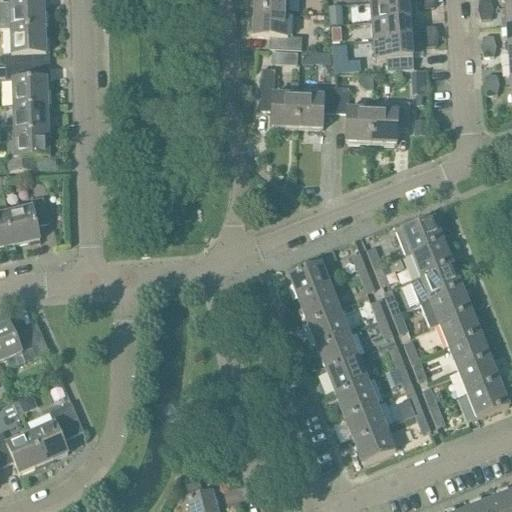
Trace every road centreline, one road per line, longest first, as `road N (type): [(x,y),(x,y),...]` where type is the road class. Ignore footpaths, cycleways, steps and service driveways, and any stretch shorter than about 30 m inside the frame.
road 1 (unclassified): [(89,281),(82,0)]
road 2 (residential): [(23,511),(72,488),(106,451),(118,409),(126,279)]
road 3 (residential): [(226,262),(238,176),(225,0)]
road 4 (unclassified): [(226,262),(467,165)]
road 5 (unclassified): [(262,511),(208,270)]
road 6 (residential): [(321,511),(511,437)]
road 7 (residential): [(453,0),(467,165)]
